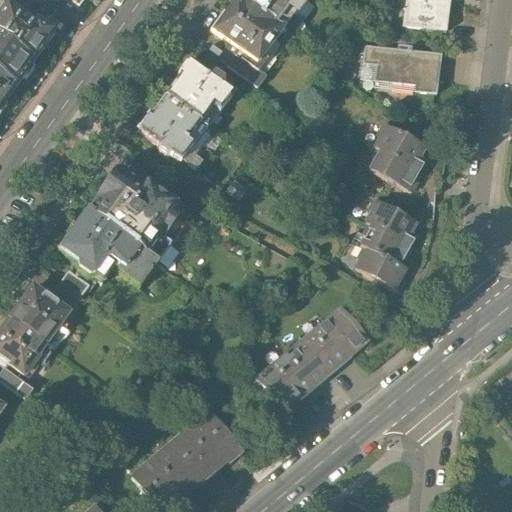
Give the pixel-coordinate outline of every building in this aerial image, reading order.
[(2,0),(2,1),(20,14),(30,0),(2,0)] [(285,23),(252,0),(241,0),(219,32),(239,47),(268,67),(294,29),(285,23)] [(252,0),(285,23),(293,11),(303,18),(315,0),(252,0)] [(457,28),(460,0),(415,0),(413,24),(457,28)] [(4,5),(0,10),(0,41),(32,66),(54,37),(35,23),(33,27),(4,5)] [(0,79),(14,90),(32,66),(0,41),(0,79)] [(446,94),(451,52),(373,43),(368,85),(446,94)] [(230,60),(267,86),(276,73),(268,67),(239,47),(230,60)] [(195,60),(168,95),(213,129),(240,94),(195,60)] [(0,79),(0,108),(14,90),(0,79)] [(186,164),(213,129),(168,95),(141,130),(186,164)] [(383,143),(390,147),(427,161),(435,147),(394,124),(383,143)] [(432,163),(427,161),(390,147),(377,170),(415,192),(432,163)] [(90,211),(163,264),(197,217),(124,164),(90,211)] [(202,175),(194,186),(217,204),(225,193),(202,175)] [(385,201),(374,220),(417,244),(428,224),(385,201)] [(163,264),(90,211),(59,254),(78,268),(98,283),(106,288),(117,272),(144,291),(163,264)] [(363,240),(373,246),(406,263),(417,244),(374,220),(363,240)] [(418,269),(406,263),(373,246),(362,267),(406,291),(418,269)] [(78,268),(57,297),(77,311),(98,283),(78,268)] [(12,317),(56,348),(81,314),(77,311),(57,297),(37,282),(12,317)] [(293,411),(379,343),(351,308),(265,376),(293,411)] [(56,348),(12,317),(0,332),(0,360),(31,383),(56,348)] [(176,511),(250,451),(217,412),(143,473),(176,511)]
